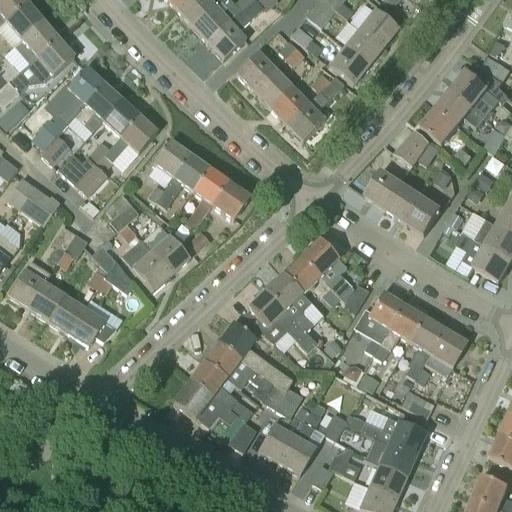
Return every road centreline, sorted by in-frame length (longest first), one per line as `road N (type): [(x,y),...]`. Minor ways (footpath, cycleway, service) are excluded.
road 1 (residential): [(311,204),(99,0)]
road 2 (residential): [(311,204),(97,404)]
road 3 (residential): [(311,204),(393,119),(486,0)]
road 4 (residential): [(278,511),(97,404)]
road 5 (residential): [(511,325),(417,276),(334,219)]
road 6 (residential): [(511,340),(434,511)]
road 7 (unclassified): [(0,486),(97,404)]
